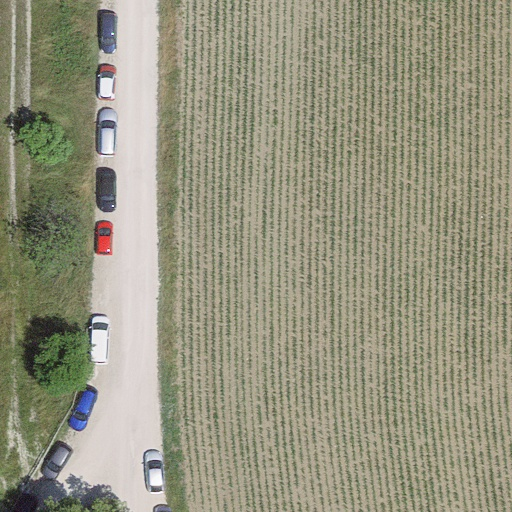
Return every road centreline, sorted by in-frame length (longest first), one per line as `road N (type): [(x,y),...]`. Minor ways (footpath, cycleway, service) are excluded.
road 1 (track): [(135,511),(139,0)]
road 2 (track): [(138,376),(97,456),(49,511)]
